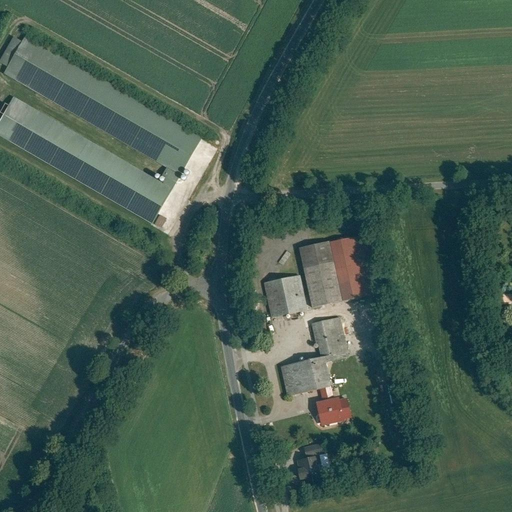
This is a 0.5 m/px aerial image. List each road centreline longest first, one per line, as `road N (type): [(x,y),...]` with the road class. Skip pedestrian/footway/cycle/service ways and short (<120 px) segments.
road 1 (unclassified): [(224,282),(153,302),(28,511)]
road 2 (unclassified): [(511,180),(231,199)]
road 3 (tertiary): [(224,282),(262,511)]
road 4 (tertiary): [(337,0),(231,199)]
